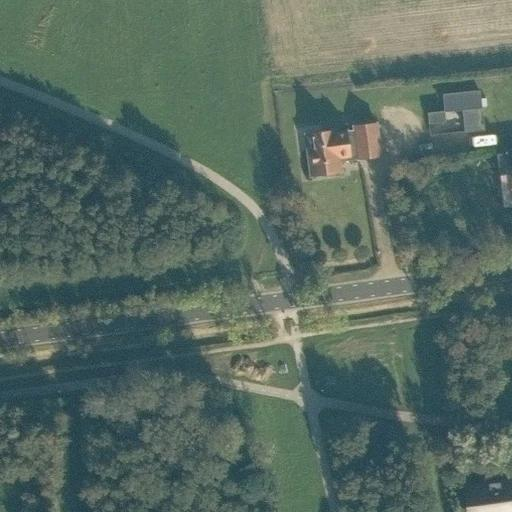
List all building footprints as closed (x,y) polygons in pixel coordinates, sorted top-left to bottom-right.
[(479,91),(443,94),(445,111),(463,109),(465,130),(483,129),(479,91)] [(444,111),(428,113),(429,122),(445,121),(444,111)] [(335,129),(305,133),(310,176),(341,171),(339,157),(357,155),(358,159),(380,156),(376,122),(353,125),(354,129),(335,131),(335,129)] [(487,483),(465,486),(468,511),(511,511),(511,510),(508,481),(500,482),(500,480),(487,482),(487,483)] [(0,501),(0,511),(13,511),(12,504),(0,501)]
